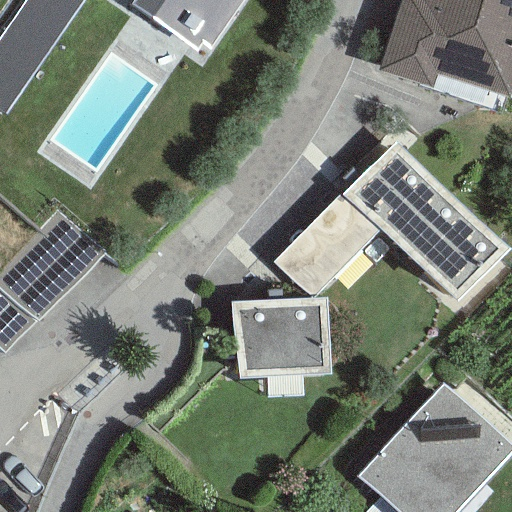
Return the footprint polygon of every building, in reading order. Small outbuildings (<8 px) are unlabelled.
[(24,0),(0,36),(0,114),(3,117),(83,0),(134,0),(131,5),(195,48),(201,40),(210,47),(242,0),(24,0)] [(511,0),(400,0),(380,70),(434,88),(436,74),(511,98),(511,0)] [(341,196),(378,231),(456,301),(510,249),(394,143),(341,196)] [(378,231),(341,196),(339,195),(272,263),(312,298),(378,231)] [(105,256),(55,212),(0,271),(0,290),(36,321),(105,256)] [(0,351),(3,354),(36,321),(0,290),(0,351)] [(326,299),(230,302),(238,379),(330,375),(326,299)] [(454,511),(511,450),(511,448),(442,386),(357,478),(396,511),(454,511)]
